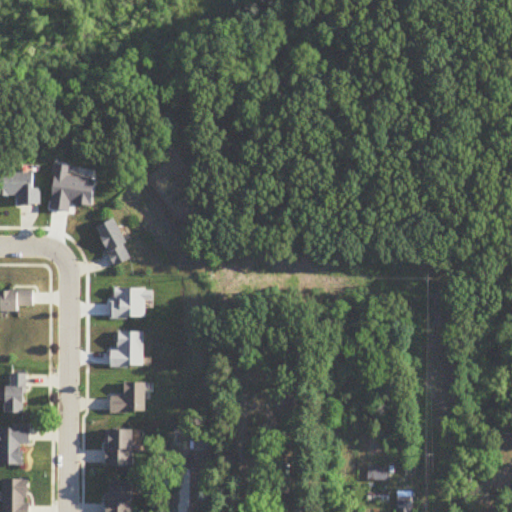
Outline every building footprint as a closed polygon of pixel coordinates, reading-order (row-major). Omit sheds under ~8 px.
[(43,207),(43,189),(38,189),(38,175),(0,175),(0,198),(20,198),(20,207),(43,207)] [(119,219),(98,228),(116,268),(137,259),(119,219)] [(0,311),(35,311),(35,290),(0,290),(0,311)] [(11,386),(6,386),(6,414),(27,414),(27,373),(11,373),(11,386)] [(111,396),(111,414),(148,414),(148,382),(125,382),(125,396),(111,396)] [(0,426),(0,465),(24,465),(24,444),(32,444),(32,426),(0,426)] [(135,467),(135,430),(107,430),(107,467),(135,467)] [(368,482),(389,482),(389,468),(368,468),(368,482)] [(4,480),(3,511),(31,511),(31,480),(4,480)] [(107,483),(106,511),(135,511),(135,483),(107,483)]
